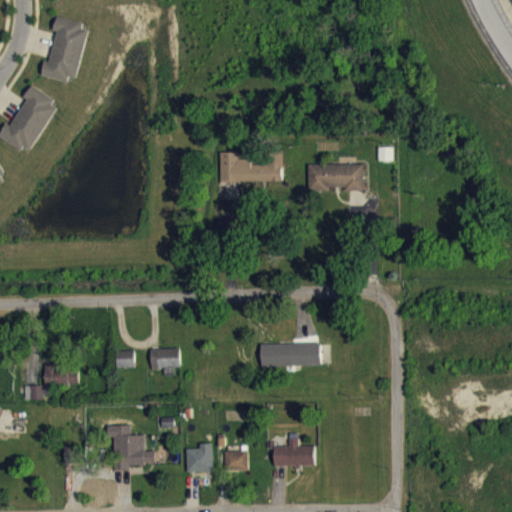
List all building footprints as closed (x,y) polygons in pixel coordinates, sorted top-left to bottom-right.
[(68,80),(42,73),(46,58),(50,60),(58,30),(54,28),(58,13),(85,20),(83,26),(90,28),(77,77),(70,75),(68,80)] [(22,149),(0,133),(0,131),(8,121),(12,123),(29,97),(25,95),(33,83),(56,98),(53,102),(59,106),(31,148),(25,144),(22,149)] [(395,170),(395,156),(381,156),(381,170),(395,170)] [(223,161),(223,191),(285,191),(285,165),(265,165),(264,174),(254,174),(254,168),(241,168),(241,161),(223,161)] [(0,194),(10,189),(0,172),(0,194)] [(366,198),(366,174),(311,173),(311,200),(331,200),(331,198),(366,198)] [(264,376),(323,374),(323,352),(263,353),(264,376)] [(182,376),(182,357),(153,358),(153,380),(175,379),(175,376),(182,376)] [(136,359),(118,360),(118,377),(136,377),(136,359)] [(47,394),(27,395),(27,408),(53,407),(53,394),(80,394),(80,375),(47,375),(47,394)] [(146,473),(146,444),(115,444),(116,480),(132,480),(131,473),(146,473)] [(277,476),(317,475),(317,455),(301,455),(301,447),(291,448),(291,456),(277,456),(277,476)] [(214,452),(201,453),(201,458),(188,458),(189,481),(214,480),(214,452)] [(66,473),(85,473),(85,456),(67,455),(66,473)] [(250,479),(249,459),(226,460),(227,479),(250,479)]
